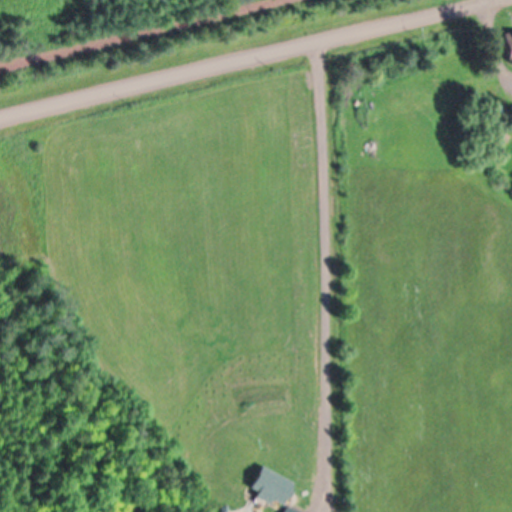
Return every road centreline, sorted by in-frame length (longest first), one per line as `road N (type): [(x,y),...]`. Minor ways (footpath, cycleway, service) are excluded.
road 1 (residential): [(0,121),(335,42)]
road 2 (track): [(0,64),(269,0)]
road 3 (residential): [(335,42),(510,0)]
